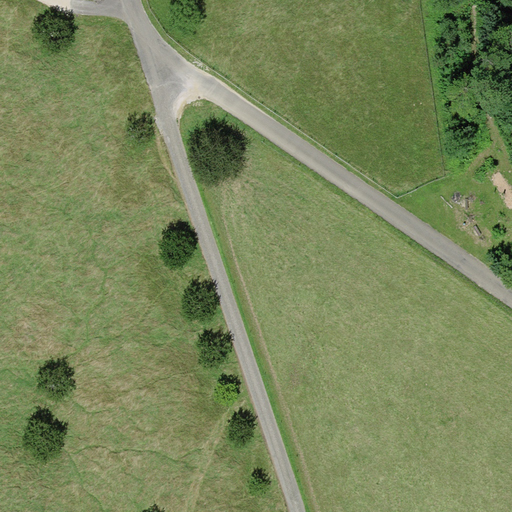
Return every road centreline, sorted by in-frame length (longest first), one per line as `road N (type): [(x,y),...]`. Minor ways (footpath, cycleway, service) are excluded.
road 1 (unclassified): [(134,7),(196,179),(296,511)]
road 2 (unclassified): [(134,7),(194,75),(511,296)]
